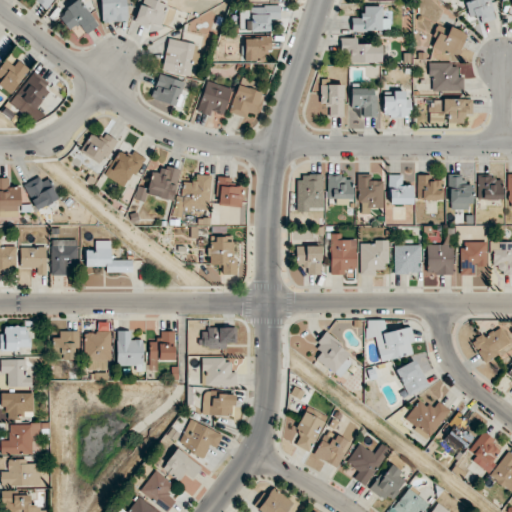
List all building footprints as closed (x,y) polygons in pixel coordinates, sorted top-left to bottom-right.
[(36,0),(46,8),(52,0),(36,0)] [(80,37),(97,23),(78,0),(77,0),(57,16),(69,31),(73,28),(80,37)] [(126,21),(125,0),(100,0),(101,22),(126,21)] [(140,0),(136,21),(160,27),(166,3),(156,0),(140,0)] [(470,18),(477,15),(479,24),(496,18),(489,0),(470,0),(465,2),(470,18)] [(280,5),(248,6),(249,31),(270,30),(270,19),(280,18),(280,5)] [(381,6),(362,6),(362,17),(352,17),(352,30),(381,31),(381,6)] [(434,53),(453,54),(454,48),(464,49),(465,29),(436,27),(434,53)] [(245,36),(244,60),(265,61),(265,51),(270,51),(271,37),(245,36)] [(356,43),(356,37),(340,37),(340,52),(346,52),(346,62),(381,63),(382,44),(356,43)] [(161,70),(188,76),(196,44),(169,38),(161,70)] [(29,68),(17,60),(14,65),(6,60),(0,68),(0,76),(3,79),(0,82),(0,85),(11,93),(29,68)] [(429,64),(430,91),(463,91),(463,76),(458,76),(458,63),(429,64)] [(35,108),(51,88),(33,73),(17,93),(35,108)] [(184,82),(159,73),(151,98),(176,106),(184,82)] [(196,111),(211,116),(213,111),(222,114),(231,89),(207,80),(196,111)] [(246,116),(247,111),(256,113),(261,90),(236,84),(230,113),(246,116)] [(343,84),(320,84),(320,106),(329,106),(329,115),(343,115),(343,84)] [(351,106),(363,106),(362,116),(375,116),(376,88),(351,88),(351,106)] [(393,97),(382,97),(382,117),(411,116),(411,99),(405,99),(404,91),(392,91),(393,97)] [(472,113),(472,98),(442,99),(442,113),(449,113),(449,123),(464,123),(463,114),(472,113)] [(101,163),(116,140),(103,132),(99,138),(91,133),(80,150),(101,163)] [(104,174),(125,187),(144,157),(133,150),(129,157),(119,151),(104,174)] [(172,200),(180,169),(163,165),(161,173),(151,171),(147,188),(138,186),(135,199),(144,201),(146,194),(172,200)] [(382,208),(383,180),(371,180),(371,173),(358,173),(357,207),(382,208)] [(181,223),(208,224),(209,174),(196,174),(196,181),(181,181),(181,223)] [(402,174),(387,175),(387,204),(412,204),(412,185),(402,185),(402,174)] [(428,181),(428,174),(416,175),(417,200),(442,199),(442,180),(428,181)] [(448,209),(471,209),(471,181),(462,181),(462,174),(448,174),(448,209)] [(47,175),(25,184),(35,209),(57,200),(47,175)] [(297,175),(296,211),(308,211),(308,206),(322,207),(323,176),(297,175)] [(327,197),(337,197),(336,204),(351,204),(352,175),(327,175),(327,197)] [(242,184),(230,184),(231,177),(218,176),(217,205),(242,206),(242,184)] [(0,190),(0,210),(20,210),(20,186),(9,187),(8,177),(0,177),(0,190)] [(477,200),(502,199),(501,177),(476,177),(477,200)] [(355,239),(341,239),(341,233),(330,233),(330,274),(345,274),(345,269),(355,269),(355,239)] [(233,237),(208,238),(209,264),(221,263),(221,274),(234,274),(233,237)] [(52,274),(67,274),(66,258),(77,258),(77,239),(51,239),(52,274)] [(105,272),(132,271),(132,259),(111,259),(111,240),(95,240),(95,249),(85,249),(86,266),(105,266),(105,272)] [(387,241),(359,242),(360,274),(376,274),(375,270),(388,269),(387,241)] [(486,266),(486,242),(461,241),(460,275),(474,275),(474,266),(486,266)] [(511,274),(511,241),(492,242),(493,266),(500,266),(500,274),(511,274)] [(296,264),(307,264),(307,273),(321,273),(321,246),(296,245),(296,264)] [(393,273),(420,273),(419,245),(392,245),(393,273)] [(453,274),(452,245),(426,245),(426,275),(453,274)] [(0,246),(0,256),(0,268),(17,267),(16,246),(0,246)] [(20,247),(20,267),(37,267),(37,274),(46,274),(45,246),(20,247)] [(411,327),(385,331),(383,318),(365,321),(367,338),(375,337),(379,361),(412,355),(410,343),(414,342),(411,327)] [(1,349),(30,350),(30,326),(1,325),(1,349)] [(472,343),(484,361),(511,344),(499,325),(472,343)] [(234,343),(234,328),(201,328),(202,348),(226,347),(225,344),(234,343)] [(79,330),(59,331),(59,337),(53,337),(53,358),(74,358),(74,347),(79,347),(79,330)] [(110,331),(85,331),(85,369),(107,369),(107,360),(110,360),(110,331)] [(116,365),(142,365),(143,339),(130,339),(130,331),(117,331),(116,365)] [(174,360),(174,331),(160,331),(160,339),(149,339),(149,357),(159,357),(159,361),(174,360)] [(315,359),(340,377),(354,358),(324,334),(314,347),(321,352),(315,359)] [(201,385),(235,387),(236,371),(231,371),(232,359),(202,357),(201,385)] [(31,386),(31,376),(25,376),(24,358),(0,359),(0,373),(8,373),(8,386),(31,386)] [(409,396),(429,385),(415,359),(395,370),(409,396)] [(32,417),(33,393),(1,392),(1,407),(7,407),(6,417),(32,417)] [(202,414),(216,414),(216,418),(232,419),(232,393),(203,392),(202,414)] [(437,401),(432,409),(419,399),(404,420),(428,437),(448,409),(437,401)] [(294,444),(309,451),(324,421),(303,411),(295,428),(301,431),(294,444)] [(442,440),(461,452),(472,436),(463,429),(470,421),(457,412),(452,419),(455,422),(442,440)] [(222,435),(191,418),(177,444),(202,458),(209,445),(214,448),(222,435)] [(0,453),(32,454),(32,435),(40,435),(40,424),(9,423),(9,440),(1,439),(0,453)] [(499,450),(491,444),(494,440),(483,431),(466,454),(489,472),(496,462),(492,459),(499,450)] [(349,441),(334,434),(330,443),(320,439),(313,455),(338,467),(349,441)] [(365,485),(388,450),(379,445),(374,453),(358,443),(346,462),(359,470),(354,478),(365,485)] [(179,479),(183,473),(192,479),(201,465),(174,448),(162,468),(179,479)] [(511,493),(511,491),(511,454),(508,451),(489,475),(511,493)] [(38,485),(38,463),(25,463),(25,459),(7,459),(8,471),(1,471),(1,486),(38,485)] [(404,481),(397,475),(400,471),(390,463),(370,489),(387,502),(404,481)] [(174,500),(166,494),(173,484),(154,470),(139,490),(167,511),(174,500)] [(256,511),(258,511),(286,511),(293,502),(272,487),(256,511)] [(392,508),(397,511),(420,511),(428,503),(407,488),(392,508)] [(29,494),(10,495),(10,490),(2,491),(2,511),(47,511),(47,507),(30,508),(29,494)] [(156,511),(137,497),(125,511),(156,511)] [(449,511),(438,503),(430,511),(449,511)]
